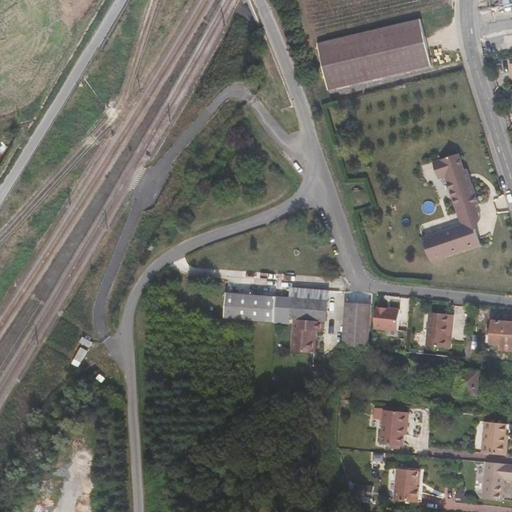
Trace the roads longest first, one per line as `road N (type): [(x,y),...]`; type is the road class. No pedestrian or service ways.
road 1 (unclassified): [(257,0),(302,109),(340,235)]
road 2 (unclassified): [(119,0),(0,197)]
road 3 (residential): [(340,235),(349,263),(370,287),(511,302)]
road 4 (unclassified): [(468,0),(475,68),(511,186)]
